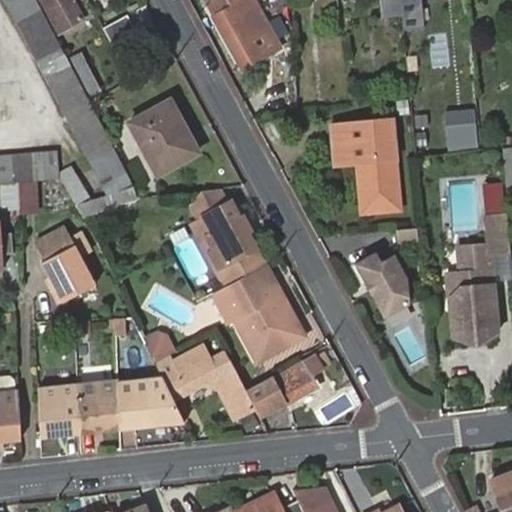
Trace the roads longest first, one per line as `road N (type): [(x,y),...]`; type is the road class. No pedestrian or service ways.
road 1 (residential): [(403,438),(167,0)]
road 2 (residential): [(0,478),(403,438)]
